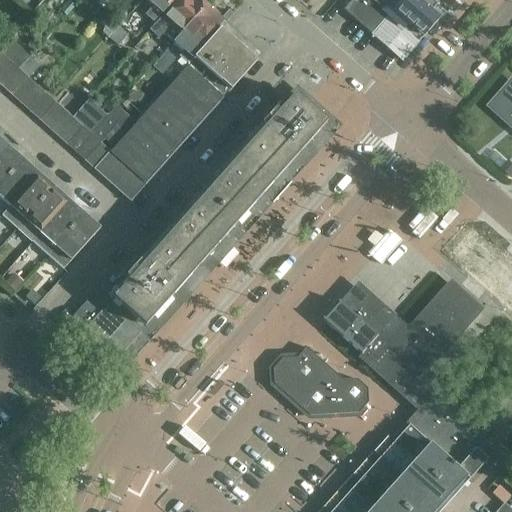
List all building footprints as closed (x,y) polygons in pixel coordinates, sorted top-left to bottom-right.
[(181,0),(166,18),(159,20),(153,28),(147,23),(142,29),(148,34),(150,31),(159,40),(164,34),(174,43),(207,6),(200,0),(181,0)] [(145,0),(153,7),(145,16),(153,23),(162,14),(175,0),(145,0)] [(352,0),(343,10),(404,63),(420,43),(419,43),(422,39),(423,39),(440,20),(431,13),(439,4),(435,0),(352,0)] [(207,6),(174,43),(173,44),(183,52),(179,58),(186,64),(222,24),(217,19),(219,17),(207,6)] [(188,66),(165,91),(202,124),(257,62),(252,57),(254,54),(229,31),(226,34),(221,29),(188,66)] [(9,39),(0,49),(0,54),(1,55),(10,63),(19,71),(20,72),(31,59),(9,39)] [(1,55),(0,55),(0,73),(10,63),(1,55)] [(31,59),(20,72),(28,79),(40,67),(31,59)] [(10,63),(0,73),(0,86),(3,89),(19,71),(10,63)] [(19,71),(3,89),(12,98),(28,79),(20,72),(19,71)] [(28,79),(12,98),(22,106),(38,88),(28,79)] [(511,82),(491,106),(511,124),(511,122),(511,82)] [(38,88),(22,106),(31,114),(47,96),(38,88)] [(136,123),(109,152),(108,153),(118,162),(128,171),(137,179),(146,187),(202,124),(165,91),(136,123)] [(111,112),(107,117),(108,118),(91,136),(92,137),(101,145),(109,152),(136,123),(127,115),(137,103),(128,94),(117,106),(116,106),(112,103),(107,109),(111,112)] [(47,96),(31,114),(39,122),(56,104),(47,96)] [(295,96),(143,266),(130,254),(80,310),(86,316),(68,336),(68,348),(100,376),(107,375),(332,123),(310,103),(307,107),(295,96)] [(89,100),(78,112),(72,119),(74,120),(84,129),(91,136),(108,118),(107,117),(89,100)] [(66,101),(60,108),(65,112),(72,119),(78,112),(66,101)] [(56,104),(39,122),(48,130),(65,112),(60,108),(56,104)] [(65,112),(48,130),(58,138),(74,120),(72,119),(65,112)] [(74,120),(58,138),(67,147),(84,129),(74,120)] [(84,129),(67,147),(76,155),(92,137),(91,136),(84,129)] [(92,137),(76,155),(85,163),(101,145),(92,137)] [(101,145),(85,163),(94,171),(108,153),(109,152),(101,145)] [(8,147),(0,155),(0,186),(23,161),(8,147)] [(108,153),(94,171),(103,179),(118,162),(108,153)] [(23,161),(0,186),(0,199),(8,207),(38,174),(23,161)] [(118,162),(103,179),(112,187),(128,171),(118,162)] [(128,171),(112,187),(122,196),(137,179),(128,171)] [(38,174),(8,207),(9,208),(1,216),(16,229),(53,188),(38,174)] [(137,179),(122,196),(131,204),(146,187),(137,179)] [(53,188),(16,229),(31,243),(69,202),(53,188)] [(69,202),(31,243),(47,256),(84,215),(69,202)] [(84,215),(47,256),(63,271),(70,262),(99,229),(84,215)] [(468,270),(455,284),(480,308),(493,293),(511,310),(511,263),(473,228),(450,254),(468,270)] [(9,279),(4,284),(13,293),(18,287),(9,279)] [(455,284),(417,327),(442,350),(480,308),(455,284)] [(321,321),(327,326),(359,356),(376,338),(364,327),(380,309),(358,289),(342,307),(338,303),(321,321)] [(31,294),(24,303),(32,311),(40,302),(31,294)] [(409,335),(392,320),(380,309),(364,327),(376,338),(359,356),(402,394),(442,350),(417,327),(409,335)] [(344,382),(308,349),(298,360),(282,362),(273,371),(274,385),(284,394),(298,394),(299,409),(310,418),(359,415),(367,405),(367,390),(357,381),(344,382)] [(430,404),(410,426),(470,480),(486,463),(478,456),(491,442),(473,426),(434,390),(425,400),(430,404)] [(500,402),(496,398),(492,402),(497,406),(500,402)] [(470,480),(410,426),(395,442),(456,496),(470,480)] [(441,511),(456,496),(395,442),(381,459),(440,511),(441,511)] [(440,511),(381,459),(367,474),(408,511),(440,511)] [(408,511),(367,474),(352,490),(376,511),(408,511)] [(376,511),(352,490),(332,511),(376,511)]
